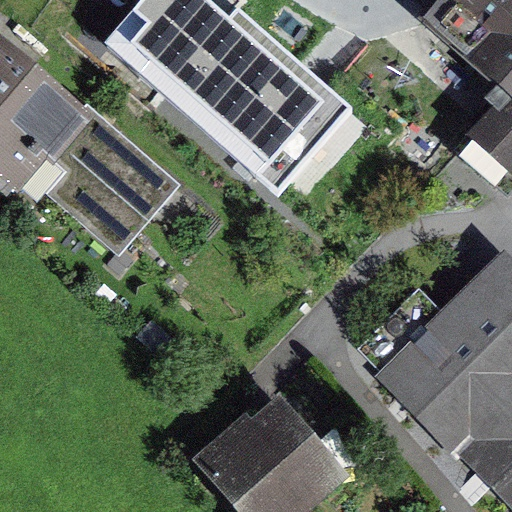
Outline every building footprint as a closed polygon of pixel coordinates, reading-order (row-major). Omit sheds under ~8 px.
[(230,24),(203,0),(146,0),(109,42),(277,189),(347,109),(238,15),(230,24)] [(511,80),(511,0),(457,0),(440,20),(511,81),(511,80)] [(0,24),(0,131),(45,171),(63,151),(137,215),(172,175),(95,107),(102,99),(7,16),(0,24)] [(511,80),(511,81),(471,128),(511,163),(511,80)] [(511,501),(511,269),(502,259),(386,376),(511,501)] [(217,463),(254,511),(279,511),(342,464),(295,403),(217,463)]
